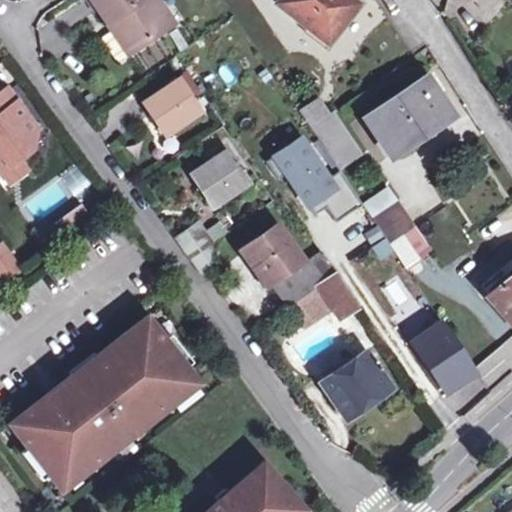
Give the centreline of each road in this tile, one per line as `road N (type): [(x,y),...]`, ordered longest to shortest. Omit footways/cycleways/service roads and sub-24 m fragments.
road 1 (residential): [(7,22),(315,460),(374,511)]
road 2 (residential): [(409,0),(511,157)]
road 3 (secondary): [(410,511),(511,415)]
